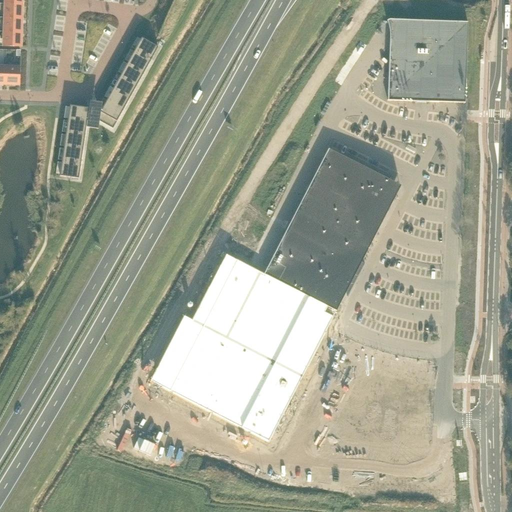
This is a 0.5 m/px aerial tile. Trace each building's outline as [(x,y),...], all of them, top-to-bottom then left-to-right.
[(4,4),(4,18),(22,19),(23,5),(4,4)] [(4,18),(3,32),(22,33),(22,19),(4,18)] [(388,20),(386,21),(387,22),(390,22),(387,101),(464,104),(467,23),(390,20),(388,20)] [(3,32),(3,47),(21,47),(22,33),(3,32)] [(141,39),(96,120),(113,129),(158,48),(141,39)] [(5,66),(5,85),(19,86),(20,67),(5,66)] [(70,106),(60,177),(78,179),(88,109),(70,106)] [(336,312),(400,187),(328,150),(263,275),(336,312)] [(204,254),(199,251),(196,258),(200,260),(204,254)] [(268,443),(336,312),(263,275),(226,255),(192,321),(184,317),(149,383),(268,443)]
